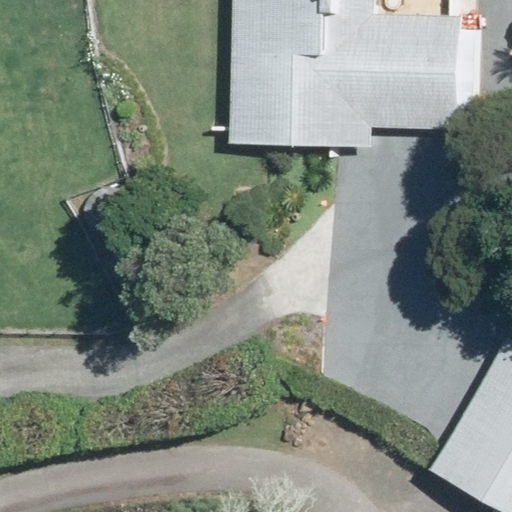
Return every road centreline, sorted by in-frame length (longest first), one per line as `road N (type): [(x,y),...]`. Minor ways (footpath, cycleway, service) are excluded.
road 1 (track): [(0,375),(210,326),(326,265),(379,203)]
road 2 (track): [(0,500),(24,489),(179,468),(322,477),(389,511)]
